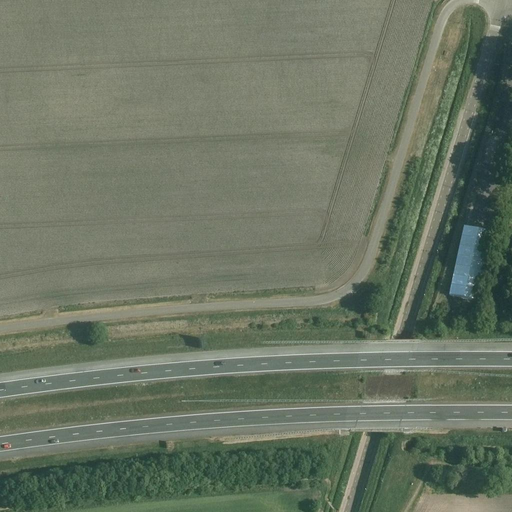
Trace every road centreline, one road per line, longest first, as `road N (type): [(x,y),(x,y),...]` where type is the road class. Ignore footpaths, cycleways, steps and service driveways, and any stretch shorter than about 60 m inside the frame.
road 1 (unclassified): [(0,329),(310,302),(351,287),(372,248),(442,18),(464,0)]
road 2 (unclassified): [(349,511),(500,5)]
road 3 (motorway): [(511,360),(224,367),(0,393)]
road 4 (motorway): [(0,445),(238,418),(511,413)]
